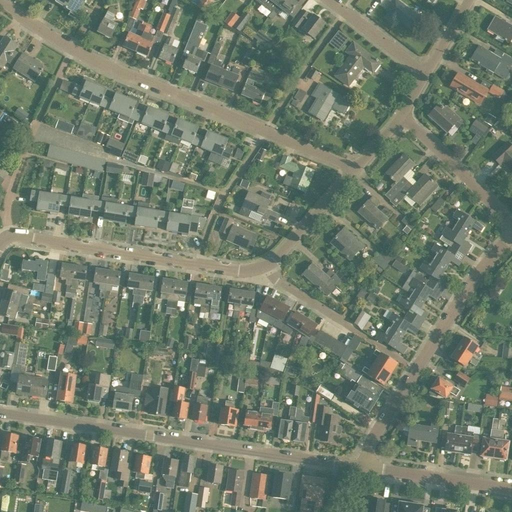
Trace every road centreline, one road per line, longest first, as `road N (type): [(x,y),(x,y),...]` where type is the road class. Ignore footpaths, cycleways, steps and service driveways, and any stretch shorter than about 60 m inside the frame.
road 1 (residential): [(355,169),(84,54),(1,0)]
road 2 (residential): [(345,465),(0,411)]
road 3 (residential): [(366,467),(369,441),(483,265),(511,236)]
road 4 (residential): [(0,242),(21,236),(237,270),(263,267)]
road 5 (residential): [(511,230),(400,117)]
road 6 (residential): [(511,490),(366,467)]
road 7 (residential): [(263,267),(382,347)]
road 8 (residential): [(263,267),(355,169)]
road 9 (residential): [(425,74),(327,0)]
